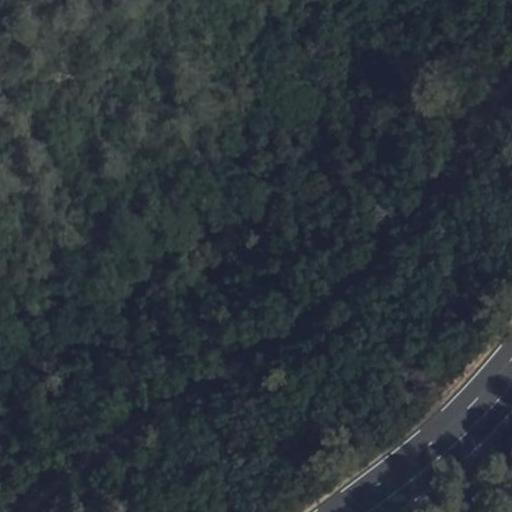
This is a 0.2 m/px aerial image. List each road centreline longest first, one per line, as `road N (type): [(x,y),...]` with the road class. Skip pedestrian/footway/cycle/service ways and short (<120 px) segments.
road 1 (track): [(511,93),(425,244),(26,511)]
road 2 (tertiary): [(361,511),(421,467),(511,373)]
